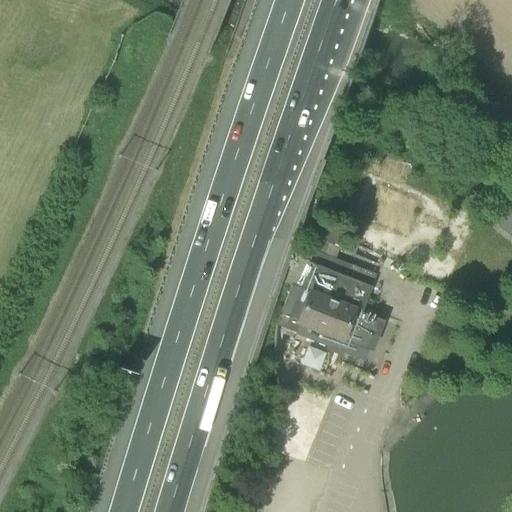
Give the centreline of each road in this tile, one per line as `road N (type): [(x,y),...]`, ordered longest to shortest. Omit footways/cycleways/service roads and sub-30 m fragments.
road 1 (motorway): [(290,0),(122,511)]
road 2 (motorway): [(170,511),(334,0)]
